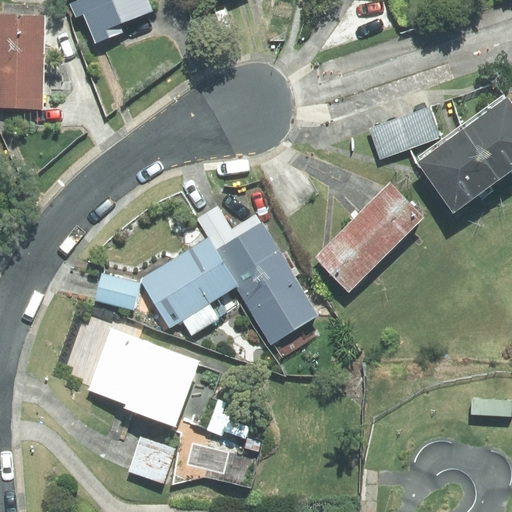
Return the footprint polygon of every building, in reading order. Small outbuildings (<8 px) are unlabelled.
[(152,16),(144,0),(73,0),(95,48),(124,35),(121,30),(152,16)] [(0,18),(0,110),(43,112),(46,20),(0,18)] [(413,166),(452,217),(511,171),(511,116),(500,101),(413,166)] [(381,161),(440,137),(428,109),(370,133),(381,161)] [(315,262),(347,295),(428,216),(395,183),(315,262)] [(316,321),(257,217),(232,231),(220,209),(198,221),(209,240),(139,280),(167,330),(181,323),(190,338),(218,323),(209,307),(237,291),(269,348),(316,321)] [(140,285),(102,276),(95,304),(133,313),(140,285)] [(198,366),(175,358),(111,332),(86,394),(123,408),(122,413),(150,424),(175,433),(198,366)] [(217,401),(206,432),(182,424),(174,485),(203,477),(250,493),(264,452),(245,445),(250,428),(229,421),(234,407),(217,401)] [(511,425),(480,422),(477,463),(511,465),(511,425)] [(140,438),(128,475),(163,487),(176,450),(140,438)]
